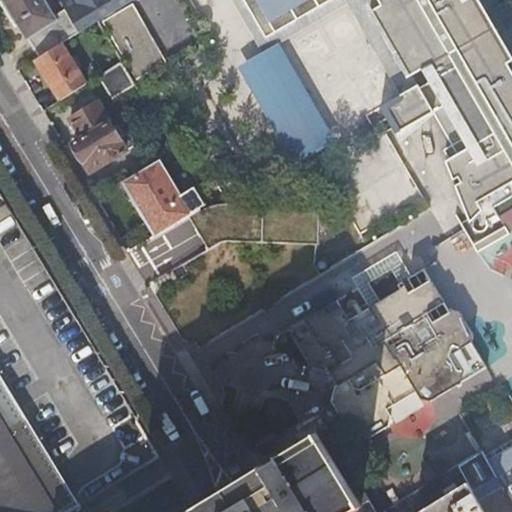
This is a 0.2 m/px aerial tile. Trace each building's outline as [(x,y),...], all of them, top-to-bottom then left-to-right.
[(0,0),(0,2),(15,27),(19,25),(38,57),(67,40),(80,32),(69,13),(65,7),(54,14),(45,0),(0,0)] [(69,13),(80,32),(99,21),(117,10),(111,0),(61,0),(65,7),(69,13)] [(232,0),(262,52),(278,43),(279,43),(347,4),(399,96),(417,86),(419,89),(429,84),(421,70),(406,79),(369,12),(361,0),(331,0),(274,33),(266,18),(257,23),(243,0),(232,0)] [(243,0),(257,23),(266,18),(274,33),(331,0),(376,0),(380,6),(369,12),(406,79),(421,70),(429,84),(419,89),(417,86),(399,96),(379,107),(395,134),(414,124),(432,113),(451,146),(442,150),(448,159),(444,162),(469,223),(485,213),(495,207),(496,209),(511,199),(511,69),(503,54),(509,51),(495,26),(491,28),(479,7),(483,5),(479,0),(467,0),(464,2),(463,0),(243,0)] [(376,0),(361,0),(369,12),(380,6),(376,0)] [(102,20),(136,79),(166,62),(133,3),(102,20)] [(61,100),(91,83),(67,40),(38,57),(37,58),(61,100)] [(263,52),(262,52),(237,66),(294,165),(335,141),(279,43),(263,52)] [(278,43),(262,52),(263,52),(279,43),(278,43)] [(135,82),(124,63),(100,77),(111,95),(113,99),(137,86),(135,82)] [(132,136),(127,134),(120,138),(111,122),(111,121),(99,102),(72,118),(83,137),(74,143),(91,172),(132,148),(135,142),(132,136)] [(198,190),(195,185),(178,195),(160,163),(126,183),(156,232),(157,232),(186,214),(188,213),(205,203),(198,190)] [(188,213),(186,214),(196,231),(207,249),(218,243),(262,243),(262,206),(205,203),(188,213)] [(12,213),(7,204),(0,208),(0,221),(13,214),(12,213)] [(480,254),(511,236),(508,228),(475,247),(480,254)] [(356,276),(372,306),(382,300),(371,281),(393,267),(402,283),(413,276),(399,251),(356,276)] [(413,276),(402,283),(400,284),(402,289),(382,300),(372,306),(351,318),(339,299),(294,325),(292,332),(312,366),(332,372),(339,385),(336,387),(333,401),(352,434),(370,439),(390,427),(392,416),(388,409),(417,391),(421,398),(432,402),(488,368),(472,342),(475,334),(461,312),(454,309),(451,311),(425,269),(413,276)] [(172,279),(168,272),(153,281),(155,284),(158,288),(172,279)] [(0,374),(0,511),(61,511),(77,502),(0,374)] [(376,511),(326,426),(314,433),(316,436),(282,456),(280,453),(278,455),(279,457),(272,462),(264,465),(264,464),(261,465),(264,469),(228,491),(193,511),(189,511),(187,511),(376,511)] [(272,431),(249,445),(252,449),(254,453),(277,439),(272,431)] [(511,511),(511,438),(483,456),(481,452),(457,467),(467,484),(484,511),(511,511)] [(484,511),(467,484),(419,511),(484,511)] [(90,511),(84,501),(63,511),(90,511)]
